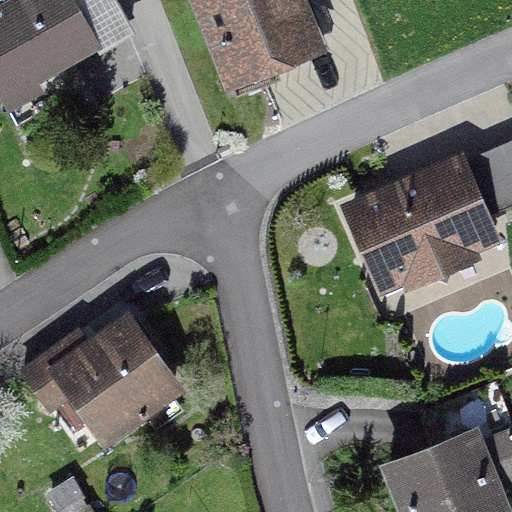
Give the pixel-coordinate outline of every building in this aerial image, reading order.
[(45,71),(91,45),(64,0),(21,0),(0,12),(0,105),(13,128),(62,101),(45,71)] [(256,65),(308,44),(290,0),(196,0),(234,95),(264,83),(256,65)] [(460,248),(486,237),(456,166),(349,213),(379,284),(404,272),(409,281),(422,275),(443,284),(451,263),(464,257),(460,248)] [(101,438),(170,389),(124,323),(89,348),(77,332),(19,373),(45,410),(69,392),(101,438)] [(388,469),(404,511),(497,511),(484,478),(494,474),(499,486),(511,480),(511,435),(492,385),(417,415),(432,452),(388,469)] [(86,511),(69,483),(47,496),(57,511),(86,511)]
